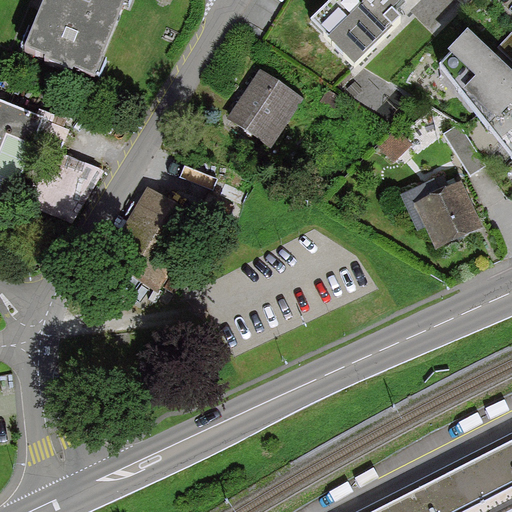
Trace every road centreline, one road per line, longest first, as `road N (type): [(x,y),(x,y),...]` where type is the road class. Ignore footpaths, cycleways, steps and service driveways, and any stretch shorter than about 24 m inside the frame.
road 1 (primary): [(511,293),(69,499)]
road 2 (residential): [(235,0),(38,321)]
road 3 (residential): [(69,499),(51,447),(36,344)]
